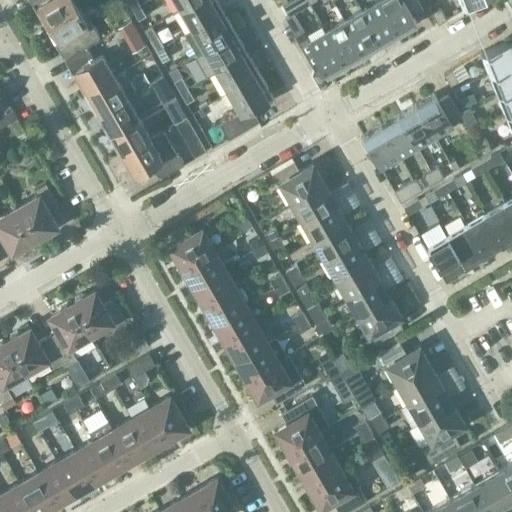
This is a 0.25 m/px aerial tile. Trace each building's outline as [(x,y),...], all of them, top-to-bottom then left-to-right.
[(46,17),(50,22),(78,6),(74,0),(31,0),(42,19),(46,17)] [(127,0),(133,8),(140,4),(138,0),(127,0)] [(218,0),(195,0),(182,8),(194,28),(224,11),(218,0)] [(311,3),(309,0),(290,0),(283,4),(290,16),(311,3)] [(381,43),(399,33),(380,0),(363,11),(381,43)] [(399,33),(417,22),(413,15),(424,9),(418,0),(380,0),(399,33)] [(140,4),(133,8),(139,19),(147,15),(140,4)] [(78,6),(50,22),(53,28),(49,30),(63,56),(100,35),(92,20),(87,22),(78,6)] [(441,7),(432,12),(439,23),(448,19),(441,7)] [(198,54),(206,49),(234,33),(237,32),(224,11),(194,28),(186,33),(198,54)] [(345,21),(364,53),(381,43),(363,11),(345,21)] [(131,20),(118,27),(124,38),(137,30),(131,20)] [(364,53),(345,21),(327,31),(329,33),(346,63),(364,53)] [(164,46),(158,35),(152,25),(145,29),(151,39),(157,50),(164,46)] [(346,63),(329,33),(327,31),(325,32),(324,29),(311,36),(312,40),(310,41),(304,31),(296,35),(315,67),(322,63),(328,74),(330,73),(333,78),(346,71),(343,65),(346,63)] [(206,49),(198,54),(196,55),(208,76),(218,70),(249,52),(237,32),(234,33),(206,49)] [(511,39),(481,52),(490,73),(511,64),(511,39)] [(164,46),(157,50),(163,61),(171,57),(164,46)] [(85,84),(88,90),(115,74),(102,53),(95,57),(89,47),(66,60),(81,86),(85,84)] [(230,91),(261,73),(249,52),(218,70),(230,91)] [(498,93),(511,87),(511,64),(490,73),(498,93)] [(453,69),(444,73),(451,85),(459,80),(453,69)] [(144,72),(131,80),(136,88),(149,81),(144,72)] [(275,100),(276,99),(261,73),(230,91),(242,111),(220,123),(229,138),(259,120),(251,107),(272,95),(275,100)] [(87,97),(96,113),(127,95),(115,74),(88,90),(92,95),(87,97)] [(181,92),(188,87),(182,76),(175,81),(181,92)] [(176,94),(171,87),(160,94),(165,101),(176,94)] [(188,87),(181,92),(187,103),(195,98),(188,87)] [(506,113),(511,110),(511,87),(498,93),(506,113)] [(474,92),(460,98),(463,106),(477,101),(474,92)] [(416,104),(435,136),(453,125),(451,122),(462,116),(449,94),(439,100),(435,93),(416,104)] [(5,94),(0,97),(0,101),(11,121),(18,117),(5,94)] [(109,126),(112,131),(139,116),(127,95),(96,113),(105,128),(109,126)] [(0,127),(11,121),(0,101),(0,127)] [(399,114),(417,146),(435,136),(416,104),(399,114)] [(177,122),(188,115),(183,108),(172,114),(177,122)] [(417,146),(399,114),(381,124),(400,156),(417,146)] [(474,115),(465,119),(470,128),(479,124),(474,115)] [(111,139),(120,154),(151,137),(139,116),(112,131),(115,137),(111,139)] [(400,156),(381,124),(363,134),(381,167),(400,156)] [(163,130),(151,137),(120,154),(135,180),(136,180),(133,175),(154,163),(162,177),(184,164),(178,153),(177,154),(163,130)] [(477,142),(484,153),(492,149),(485,137),(477,142)] [(207,149),(202,141),(191,147),(196,155),(207,149)] [(285,160),(271,168),(273,172),(294,160),(292,156),(285,160)] [(481,161),(486,169),(496,163),(491,156),(481,161)] [(284,182),(294,200),(324,183),(313,164),(301,171),(294,160),(273,172),(272,173),(279,185),(284,182)] [(456,160),(451,162),(455,169),(460,166),(456,160)] [(486,169),(481,161),(471,167),(476,175),(486,169)] [(431,169),(437,180),(445,176),(438,165),(431,169)] [(437,180),(431,169),(423,173),(430,184),(437,180)] [(417,177),(395,190),(401,201),(423,188),(417,177)] [(444,183),(448,191),(458,185),(454,177),(444,183)] [(38,195),(18,207),(35,236),(36,236),(41,237),(47,233),(49,228),(57,224),(48,210),(59,204),(46,182),(35,189),(38,195)] [(294,200),(305,219),(335,201),(324,183),(294,200)] [(448,191),(444,183),(434,189),(438,196),(448,191)] [(419,198),(404,206),(409,214),(423,205),(419,198)] [(335,201),(305,219),(316,237),(346,220),(335,201)] [(511,214),(504,201),(486,212),(504,243),(511,238),(511,214)] [(34,237),(35,236),(18,207),(0,216),(0,237),(5,235),(13,249),(21,244),(26,246),(32,242),(34,237)] [(504,243),(486,212),(467,223),(485,254),(496,248),(495,247),(502,243),(502,244),(504,243)] [(249,217),(238,223),(243,230),(253,224),(249,217)] [(327,256),(356,239),(346,220),(316,237),(327,256)] [(485,254),(467,223),(448,233),(466,265),(477,259),(477,257),(483,254),(484,255),(485,254)] [(269,240),(279,234),(275,227),(265,233),(269,240)] [(183,264),(213,247),(202,228),(172,245),(183,264)] [(466,265),(448,233),(428,245),(447,276),(459,269),(458,268),(464,265),(465,266),(466,265)] [(279,234),(269,240),(273,247),(284,241),(279,234)] [(253,249),(264,243),(260,236),(249,242),(253,249)] [(338,275),(367,257),(356,239),(327,256),(338,275)] [(264,243),(253,249),(258,256),(268,250),(264,243)] [(194,283),(224,266),(213,247),(183,264),(194,283)] [(348,293),(378,276),(367,257),(338,275),(348,293)] [(291,277),(301,271),(297,264),(286,270),(291,277)] [(205,302),(235,284),(224,266),(194,283),(205,302)] [(301,271),(291,277),(295,285),(305,279),(301,271)] [(275,286),(285,280),(281,273),(271,279),(275,286)] [(359,312),(389,295),(378,276),(348,293),(359,312)] [(216,320),(246,303),(256,297),(245,278),(235,284),(205,302),(216,320)] [(285,280),(275,286),(279,294),(290,288),(285,280)] [(307,282),(297,288),(301,296),(308,292),(311,290),(307,282)] [(93,338),(94,337),(91,332),(111,320),(115,327),(126,320),(114,298),(103,304),(95,290),(87,294),(82,293),(76,297),(74,302),(73,302),(93,338)] [(370,330),(365,333),(360,336),(367,347),(394,332),(388,321),(400,314),(389,295),(359,312),(370,330)] [(312,315),(322,309),(318,301),(308,307),(312,315)] [(73,349),(93,338),(73,302),(72,303),(67,302),(61,306),(59,310),(52,315),(60,329),(49,335),(66,364),(77,357),(73,349)] [(227,339),(256,322),(246,303),(216,320),(227,339)] [(332,325),(322,309),(312,315),(316,322),(315,326),(320,335),(330,329),(332,325)] [(296,324),(307,318),(303,310),(292,316),(296,324)] [(307,318),(296,324),(301,331),(311,325),(307,318)] [(237,358),(267,341),(256,322),(227,339),(237,358)] [(66,364),(49,335),(38,341),(30,327),(22,332),(18,330),(11,334),(10,339),(8,340),(26,369),(46,358),(52,367),(63,361),(65,364),(66,364)] [(331,332),(323,337),(328,346),(336,341),(331,332)] [(144,336),(134,342),(139,352),(150,346),(144,336)] [(248,377),(286,354),(287,351),(279,337),(276,336),(267,341),(237,358),(248,377)] [(0,399),(1,401),(13,395),(9,388),(29,376),(26,369),(8,340),(7,340),(3,339),(0,340),(0,399)] [(401,383),(431,365),(420,346),(407,353),(401,343),(379,355),(386,367),(390,365),(401,383)] [(344,351),(333,357),(336,363),(341,371),(351,364),(344,351)] [(149,353),(127,365),(134,376),(145,370),(156,363),(149,353)] [(288,353),(286,354),(278,359),(248,377),(259,396),(270,390),(277,402),(306,385),(288,353)] [(77,357),(66,364),(69,371),(81,364),(77,357)] [(330,377),(341,371),(336,363),(326,369),(330,377)] [(412,401),(442,384),(431,365),(401,383),(412,401)] [(145,370),(134,376),(140,387),(147,383),(149,376),(145,370)] [(341,371),(330,377),(335,384),(345,378),(341,371)] [(122,382),(116,372),(109,376),(115,387),(122,382)] [(89,378),(86,373),(75,379),(78,385),(89,378)] [(101,380),(107,391),(115,387),(109,376),(101,380)] [(422,420),(452,403),(442,384),(412,401),(422,420)] [(52,387),(41,393),(47,403),(58,397),(52,387)] [(84,404),(78,394),(71,398),(77,408),(84,404)] [(313,394),(283,412),(289,422),(278,429),(289,448),(319,431),(330,424),(313,394)] [(151,406),(168,436),(188,425),(170,395),(151,406)] [(77,408),(71,398),(64,402),(70,413),(77,408)] [(452,403),(422,420),(433,438),(421,445),(432,462),(461,446),(451,429),(463,422),(452,403)] [(132,417),(150,447),(168,436),(151,406),(132,417)] [(375,424),(385,418),(381,410),(371,416),(375,424)] [(6,412),(0,415),(0,420),(4,427),(12,422),(6,412)] [(47,425),(41,415),(34,419),(40,430),(47,425)] [(150,447),(132,417),(114,428),(131,458),(150,447)] [(385,418),(375,424),(379,431),(389,425),(385,418)] [(34,419),(27,424),(33,434),(40,430),(34,419)] [(90,430),(95,439),(112,469),(131,458),(114,428),(109,419),(90,430)] [(359,433),(370,427),(365,419),(355,425),(359,433)] [(511,434),(511,432),(508,425),(496,432),(501,441),(511,434)] [(370,427),(359,433),(363,440),(374,434),(370,427)] [(319,431),(289,448),(300,466),(330,449),(319,431)] [(389,431),(382,435),(385,442),(392,438),(389,431)] [(0,438),(0,447),(2,451),(10,447),(4,437),(0,438)] [(112,469),(95,439),(76,450),(94,480),(112,469)] [(385,453),(380,445),(370,451),(374,459),(385,453)] [(472,448),(460,455),(466,465),(478,458),(472,448)] [(311,485),(341,468),(330,449),(300,466),(311,485)] [(58,461),(75,490),(94,480),(76,450),(58,461)] [(458,454),(446,461),(451,470),(463,463),(458,454)] [(39,471),(56,501),(75,490),(58,461),(39,471)] [(511,461),(500,469),(511,489),(511,461)] [(349,463),(341,468),(311,485),(322,504),(333,498),(340,511),(345,511),(367,500),(358,484),(360,482),(349,463)] [(511,497),(511,489),(500,469),(475,483),(490,510),(492,510),(491,509),(511,497)] [(37,511),(56,501),(39,471),(20,482),(37,511)] [(408,483),(413,492),(425,485),(420,476),(408,483)] [(198,488),(211,511),(226,511),(235,507),(217,477),(198,488)] [(2,493),(12,511),(37,511),(20,482),(2,493)] [(413,492),(408,483),(396,490),(401,499),(413,492)] [(487,511),(490,510),(475,483),(450,498),(457,511),(487,511)] [(179,499),(186,511),(211,511),(198,488),(179,499)] [(0,494),(0,511),(12,511),(2,493),(0,494)] [(425,511),(457,511),(450,498),(425,511)] [(186,511),(179,499),(161,510),(161,511),(186,511)]
